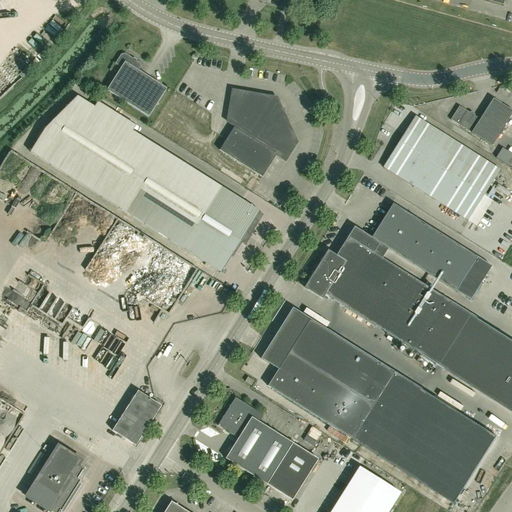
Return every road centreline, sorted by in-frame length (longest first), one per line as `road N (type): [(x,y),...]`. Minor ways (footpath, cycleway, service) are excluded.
road 1 (tertiary): [(161,454),(342,162),(364,70)]
road 2 (tertiary): [(364,70),(196,33),(127,0)]
road 3 (tertiary): [(511,66),(426,81),(364,70)]
